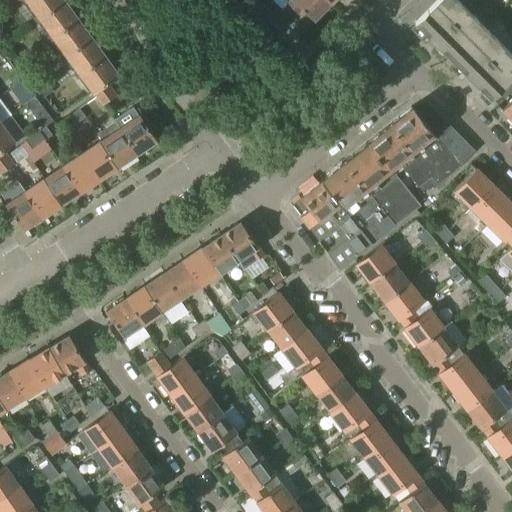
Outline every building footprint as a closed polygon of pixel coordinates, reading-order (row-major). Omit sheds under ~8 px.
[(28,0),(39,14),(58,0),(28,0)] [(66,52),(91,34),(65,0),(58,0),(39,14),(66,52)] [(327,0),(290,0),(288,2),(298,12),(302,8),(309,15),(311,16),(314,19),(330,2),(327,0)] [(437,0),(415,22),(453,61),(486,28),(458,0),(437,0)] [(511,78),(511,53),(486,28),(453,61),(492,99),(511,78)] [(66,52),(93,90),(118,72),(91,34),(66,52)] [(24,55),(15,62),(29,80),(38,74),(24,55)] [(14,85),(23,79),(18,72),(9,79),(14,85)] [(38,74),(29,80),(43,99),(51,93),(38,74)] [(12,88),(24,104),(35,96),(23,80),(12,88)] [(110,86),(104,90),(110,99),(116,95),(110,86)] [(110,99),(104,90),(98,94),(104,103),(110,99)] [(511,99),(502,109),(511,118),(511,99)] [(390,124),(432,176),(438,184),(456,169),(475,150),(450,124),(449,125),(424,101),(415,108),(412,106),(390,124)] [(32,112),(43,127),(53,120),(42,105),(32,112)] [(133,106),(113,119),(115,122),(120,129),(136,153),(138,152),(156,140),(148,127),(153,123),(151,120),(145,112),(140,116),(133,106)] [(73,113),(79,122),(85,117),(79,108),(73,113)] [(115,122),(97,134),(102,141),(118,165),(119,165),(136,153),(120,129),(115,122)] [(1,123),(0,123),(0,152),(4,150),(15,142),(1,123)] [(390,124),(366,143),(388,169),(401,159),(406,164),(403,167),(419,187),(432,176),(390,124)] [(46,126),(39,131),(46,139),(52,135),(46,126)] [(39,131),(26,140),(33,149),(46,140),(39,131)] [(102,141),(84,153),(100,178),(118,165),(102,141)] [(388,169),(366,143),(344,161),(365,188),(369,185),(375,192),(371,196),(394,225),(420,205),(397,175),(381,188),(375,180),(388,169)] [(84,153),(65,165),(81,190),(100,178),(84,153)] [(7,155),(3,158),(0,160),(0,171),(1,174),(10,167),(14,164),(7,155)] [(344,161),(321,180),(342,206),(372,243),(394,225),(371,196),(365,188),(344,161)] [(65,165),(45,178),(62,203),(81,190),(65,165)] [(476,168),(473,171),(455,190),(472,207),(493,185),(476,168)] [(45,178),(27,190),(43,216),(62,203),(45,178)] [(372,243),(342,206),(321,180),(300,196),(302,198),(293,205),(341,267),(353,258),(372,244),(372,243)] [(481,230),(488,223),(509,201),(493,185),(472,207),(465,214),(481,230)] [(43,216),(27,190),(6,204),(23,229),(43,216)] [(511,203),(509,201),(488,223),(504,240),(505,239),(509,242),(511,238),(511,203)] [(263,254),(240,221),(221,234),(238,259),(244,267),(263,254)] [(443,224),(435,231),(440,237),(448,230),(443,224)] [(423,242),(432,236),(426,229),(418,236),(423,242)] [(448,230),(440,237),(446,243),(454,236),(448,230)] [(221,234),(202,247),(219,272),(238,259),(221,234)] [(432,236),(423,242),(428,248),(436,241),(432,236)] [(511,238),(509,242),(511,245),(511,246),(499,259),(511,272),(511,238)] [(356,263),(372,283),(395,265),(380,245),(356,263)] [(183,259),(200,284),(219,272),(202,247),(183,259)] [(183,259),(164,272),(181,297),(200,284),(183,259)] [(452,277),(461,270),(455,264),(447,271),(452,277)] [(385,301),(409,283),(395,265),(372,283),(385,301)] [(145,285),(162,310),(181,297),(164,272),(145,285)] [(460,286),(467,280),(461,272),(453,278),(460,286)] [(257,287),(263,295),(269,290),(263,282),(257,287)] [(422,301),(409,283),(385,301),(402,323),(414,314),(411,310),(422,301)] [(500,290),(495,284),(487,291),(492,297),(500,290)] [(145,285),(126,298),(143,323),(162,310),(145,285)] [(500,290),(492,297),(497,303),(506,296),(500,290)] [(254,310),(268,328),(292,310),(278,292),(254,310)] [(247,296),(240,301),(247,309),(253,304),(247,296)] [(119,339),(122,337),(143,323),(126,298),(107,311),(115,323),(110,326),(119,339)] [(245,310),(238,300),(232,305),(238,314),(245,310)] [(402,323),(420,346),(443,328),(429,308),(417,317),(414,314),(402,323)] [(282,347),(306,328),(292,310),(268,328),(282,347)] [(219,312),(206,321),(205,319),(198,324),(205,333),(211,328),(213,331),(221,335),(231,329),(219,312)] [(498,314),(491,320),(497,327),(504,321),(498,314)] [(198,324),(191,328),(198,337),(205,333),(198,324)] [(314,364),(311,360),(323,351),(306,328),(282,347),(272,354),(286,372),(280,377),(286,385),(302,373),(314,364)] [(420,346),(437,369),(449,360),(451,363),(463,354),(457,346),(443,328),(420,346)] [(77,364),(83,373),(90,369),(69,334),(50,346),(65,372),(77,364)] [(185,347),(179,337),(171,342),(176,353),(185,347)] [(236,354),(245,347),(240,340),(231,347),(236,354)] [(30,358),(45,384),(65,372),(50,346),(30,358)] [(227,352),(223,346),(215,352),(219,358),(227,352)] [(245,347),(236,354),(240,360),(249,353),(245,347)] [(153,370),(167,360),(159,349),(145,359),(153,370)] [(323,351),(311,360),(314,364),(302,373),(316,391),(340,373),(323,351)] [(451,363),(449,360),(437,369),(454,391),(478,373),(463,354),(451,363)] [(158,374),(171,393),(196,375),(182,356),(158,374)] [(10,370),(26,395),(45,384),(30,358),(10,370)] [(241,370),(237,363),(228,370),(232,376),(241,370)] [(0,376),(0,396),(6,407),(26,395),(10,370),(0,376)] [(246,376),(241,370),(232,376),(237,383),(246,376)] [(316,391),(330,409),(354,391),(340,373),(316,391)] [(454,391),(468,409),(492,391),(478,373),(454,391)] [(185,411),(209,393),(196,375),(171,393),(185,411)] [(359,423),(371,414),(354,391),(330,409),(344,428),(356,419),(359,423)] [(485,432),(497,423),(494,418),(506,410),(492,391),(468,409),(485,432)] [(223,412),(209,393),(185,411),(198,430),(223,412)] [(104,406),(98,396),(85,406),(91,415),(104,406)] [(283,416),(292,409),(288,404),(279,411),(283,416)] [(223,412),(198,430),(212,449),(224,441),(229,449),(242,439),(247,435),(250,433),(245,425),(243,426),(244,421),(233,405),(223,412)] [(266,422),(275,416),(268,406),(259,413),(266,422)] [(90,453),(100,446),(124,428),(110,408),(76,433),(90,453)] [(297,417),(292,409),(283,416),(288,424),(297,417)] [(350,436),(364,455),(388,436),(371,414),(359,423),(362,427),(350,436)] [(74,429),(80,425),(73,415),(67,420),(74,429)] [(485,432),(503,454),(511,447),(511,416),(500,426),(497,423),(485,432)] [(56,429),(49,419),(41,425),(49,435),(56,429)] [(74,429),(67,420),(60,425),(67,434),(74,429)] [(276,434),(280,440),(289,433),(285,427),(276,434)] [(21,433),(28,442),(34,438),(27,428),(21,433)] [(138,446),(124,428),(100,446),(90,453),(103,471),(113,464),(138,446)] [(67,443),(57,429),(42,440),(52,454),(67,443)] [(21,447),(28,442),(21,433),(14,438),(21,447)] [(294,441),(289,433),(280,440),(285,447),(294,441)] [(223,453),(236,472),(261,454),(247,435),(242,439),(229,449),(223,453)] [(378,473),(402,455),(388,436),(364,455),(378,473)] [(151,465),(138,446),(113,464),(126,483),(151,465)] [(511,447),(503,454),(511,466),(511,447)] [(307,458),(303,453),(291,462),(295,467),(307,458)] [(236,472),(253,495),(266,486),(263,482),(275,474),(261,454),(236,472)] [(46,455),(37,462),(43,471),(52,465),(46,455)] [(415,481),(420,477),(402,455),(378,473),(392,491),(398,500),(418,484),(415,481)] [(73,465),(69,459),(60,465),(65,472),(67,470),(73,465)] [(0,468),(0,495),(18,484),(5,465),(0,468)] [(43,471),(50,481),(59,474),(52,465),(43,471)] [(151,465),(126,483),(140,501),(141,501),(143,505),(156,495),(154,492),(165,484),(151,465)] [(327,474),(332,481),(341,474),(336,467),(327,474)] [(346,481),(341,474),(332,481),(337,488),(346,481)] [(398,500),(407,511),(419,511),(437,500),(420,477),(415,481),(418,484),(398,500)] [(73,484),(77,489),(86,483),(82,478),(73,484)] [(253,495),(265,511),(278,511),(295,501),(281,481),(268,490),(266,486),(253,495)] [(77,489),(86,502),(95,496),(86,483),(77,489)] [(0,510),(1,511),(16,511),(31,502),(18,484),(0,495),(0,510)] [(338,497),(333,491),(324,498),(329,504),(338,497)] [(79,498),(75,492),(66,499),(69,504),(79,498)] [(141,511),(177,511),(166,495),(160,500),(156,495),(143,505),(146,509),(141,511)] [(343,504),(338,497),(329,504),(334,511),(343,504)] [(79,498),(69,504),(74,511),(84,505),(79,498)] [(446,511),(437,500),(419,511),(446,511)] [(278,511),(302,511),(295,501),(278,511)] [(16,511),(37,511),(31,502),(16,511)]
